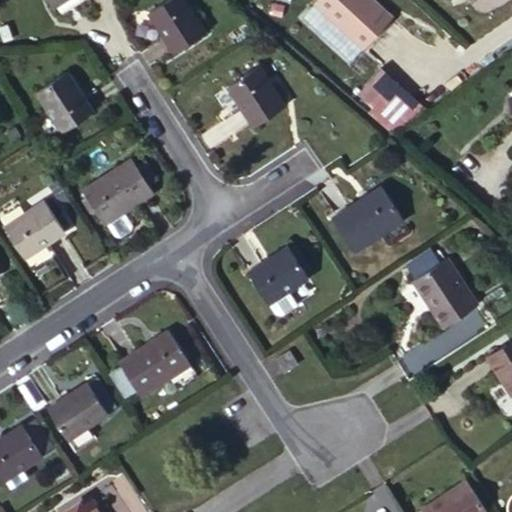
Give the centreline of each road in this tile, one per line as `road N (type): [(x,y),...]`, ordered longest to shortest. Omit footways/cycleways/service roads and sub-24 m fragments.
road 1 (residential): [(172,245),(281,417),(341,434)]
road 2 (residential): [(0,356),(172,245)]
road 3 (residential): [(133,74),(224,211)]
